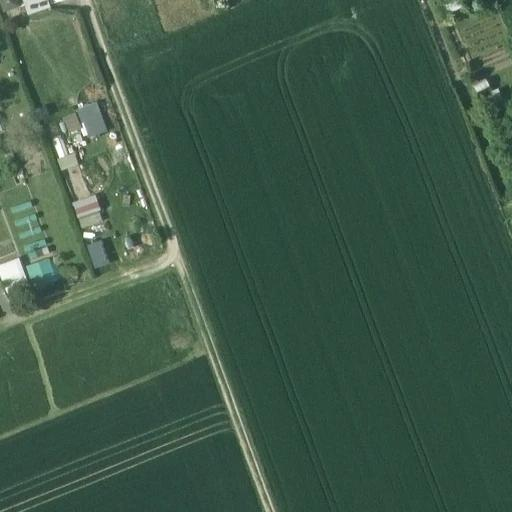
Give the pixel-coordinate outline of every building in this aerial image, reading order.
[(47,0),(22,0),(29,17),(51,9),(47,0)] [(226,0),(212,0),(216,12),(229,8),(226,0)] [(87,138),(105,132),(96,103),(78,108),(87,138)] [(64,117),(70,132),(82,127),(76,113),(64,117)] [(77,204),(82,226),(104,221),(99,199),(77,204)] [(18,257),(0,264),(0,275),(8,293),(30,283),(18,257)] [(50,260),(28,265),(33,287),(55,282),(50,260)]
